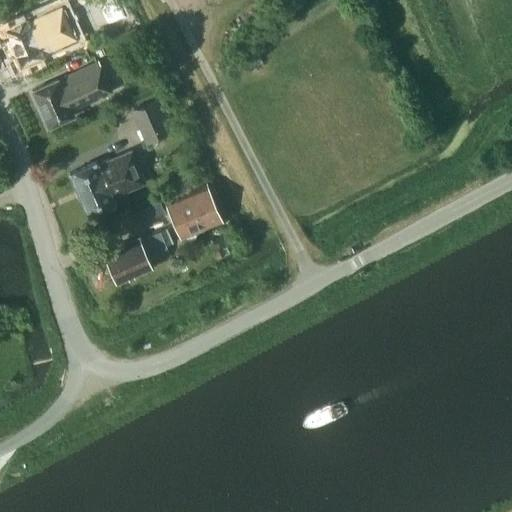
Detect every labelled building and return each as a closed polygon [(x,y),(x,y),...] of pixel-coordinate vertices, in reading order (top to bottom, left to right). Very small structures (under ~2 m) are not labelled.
[(77,39),(62,4),(33,17),(34,20),(29,22),(27,18),(4,28),(21,65),(44,55),(42,52),(47,49),(49,51),(77,39)] [(113,34),(132,28),(127,10),(108,15),(113,34)] [(73,115),(80,111),(77,107),(111,91),(98,62),(59,81),(58,79),(32,91),(49,127),(73,115)] [(147,146),(178,133),(163,96),(131,109),(147,146)] [(89,216),(100,210),(114,203),(111,197),(144,181),(130,150),(97,165),(96,161),(69,173),(89,216)] [(191,175),(169,187),(173,195),(195,183),(191,175)] [(223,222),(208,187),(166,205),(181,240),(223,222)] [(150,206),(153,212),(162,207),(159,201),(150,206)] [(140,238),(105,253),(117,281),(152,267),(147,255),(166,247),(159,233),(141,241),(140,238)]
